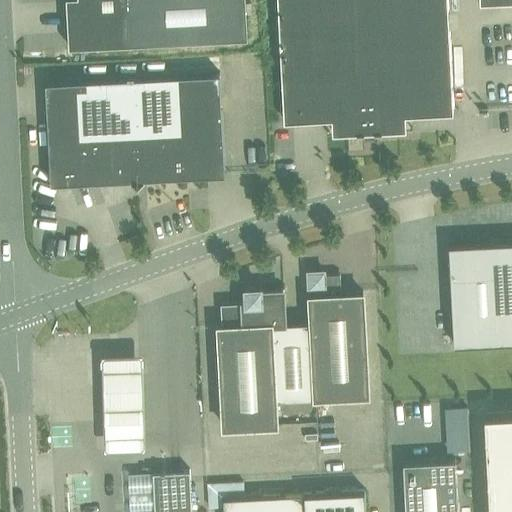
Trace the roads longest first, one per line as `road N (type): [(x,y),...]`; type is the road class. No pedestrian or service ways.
road 1 (unclassified): [(17,321),(297,219),(511,168)]
road 2 (unclassified): [(17,321),(1,0)]
road 3 (unclassified): [(28,511),(17,321)]
